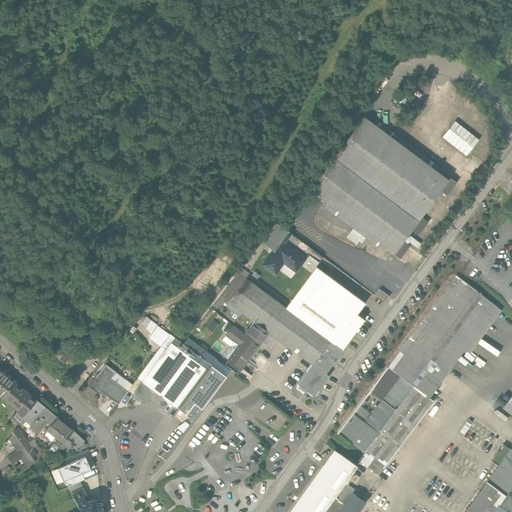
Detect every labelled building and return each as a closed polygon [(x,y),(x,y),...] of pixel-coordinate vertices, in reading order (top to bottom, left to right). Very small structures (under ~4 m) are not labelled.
[(458,183),(364,115),(309,190),(330,205),(390,249),(395,253),(393,256),(401,262),(411,248),(408,245),(410,244),(417,249),(421,244),(413,238),(416,233),(421,236),(433,220),(426,216),(442,194),(447,198),(458,183)] [(454,121),(440,137),(466,157),(479,141),(454,121)] [(388,253),(390,249),(330,205),(326,210),(354,230),(348,238),(360,247),(362,243),(365,245),(369,239),(388,253)] [(271,249),(276,253),(283,243),(290,234),(281,227),(266,246),(271,249)] [(259,265),(276,278),(280,273),(286,265),(297,274),(306,262),(308,261),(306,260),(283,243),(276,253),(271,249),(259,265)] [(306,260),(308,261),(306,262),(316,269),(319,264),(308,257),(306,260)] [(286,265),(280,273),(292,281),(297,274),(286,265)] [(316,269),(285,309),(346,354),(369,324),(360,318),(368,307),(316,269)] [(359,463),(380,479),(502,313),(457,280),(342,437),(366,454),(359,463)] [(231,305),(256,324),(268,333),(312,366),(295,387),(317,403),(335,379),(331,376),(346,354),(285,309),(248,282),(231,305)] [(384,301),(388,295),(379,289),(375,295),(384,301)] [(238,345),(227,359),(240,369),(268,333),(256,324),(247,335),(234,325),(226,335),(238,345)] [(169,339),(140,380),(194,418),(223,376),(169,339)] [(89,385),(116,404),(131,382),(104,363),(89,385)] [(0,395),(6,401),(20,384),(1,368),(0,368),(0,395)] [(23,418),(39,400),(20,384),(6,401),(5,403),(16,413),(11,418),(18,424),(23,418)] [(39,400),(23,418),(30,425),(28,427),(36,433),(34,436),(39,440),(47,431),(59,417),(39,400)] [(47,431),(63,444),(74,430),(59,417),(47,431)] [(0,480),(10,474),(8,474),(30,459),(29,459),(27,453),(33,448),(33,447),(19,427),(7,435),(11,449),(2,452),(4,458),(2,458),(0,459),(0,480)] [(63,444),(69,449),(73,445),(77,449),(85,439),(74,430),(63,444)] [(511,511),(511,449),(509,447),(462,511),(511,511)] [(326,511),(357,469),(333,452),(289,511),(326,511)] [(62,481),(91,470),(85,456),(57,468),(62,481)] [(344,504),(352,491),(346,488),(338,500),(344,504)] [(353,494),(339,511),(363,511),(369,505),(353,494)] [(79,508),(81,511),(80,511),(102,511),(101,499),(82,501),(82,506),(79,508)]
